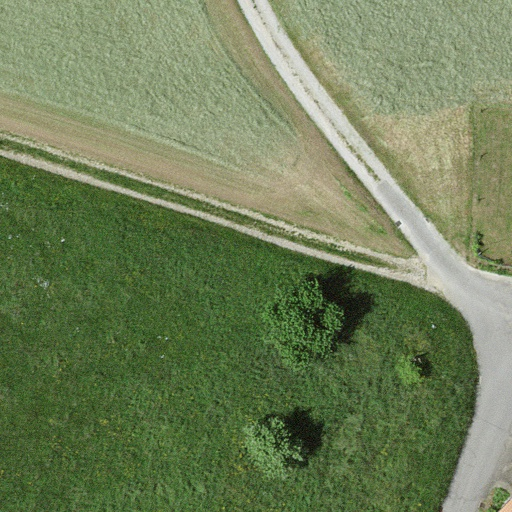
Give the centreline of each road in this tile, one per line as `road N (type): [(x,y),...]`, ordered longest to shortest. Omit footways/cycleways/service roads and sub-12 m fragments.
road 1 (track): [(461,293),(0,143)]
road 2 (track): [(511,353),(278,52),(257,0)]
road 3 (residential): [(462,511),(511,383)]
